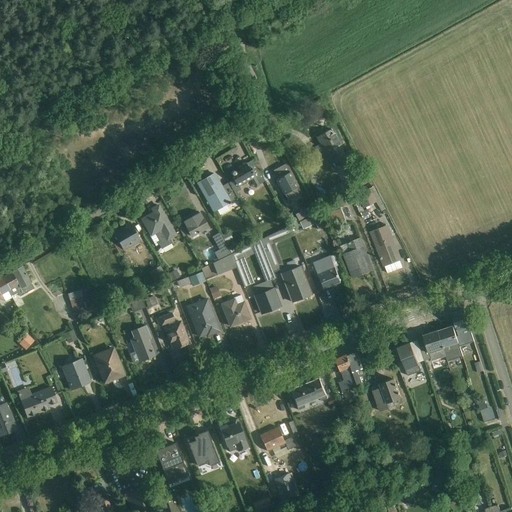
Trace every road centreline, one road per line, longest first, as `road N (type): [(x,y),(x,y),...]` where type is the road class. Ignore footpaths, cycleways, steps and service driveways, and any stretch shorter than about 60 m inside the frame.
road 1 (tertiary): [(475,289),(0,467)]
road 2 (residential): [(257,117),(0,273)]
road 3 (residential): [(475,289),(511,404)]
